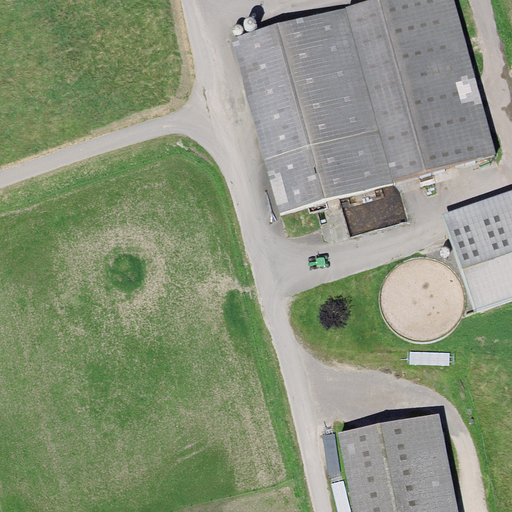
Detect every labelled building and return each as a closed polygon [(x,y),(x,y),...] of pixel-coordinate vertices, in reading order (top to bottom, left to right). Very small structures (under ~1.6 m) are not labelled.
[(462,166),(413,0),(384,0),(353,9),(400,183),(462,166)] [(454,0),(413,0),(462,166),(500,155),(454,0)] [(234,41),(281,214),(400,183),(353,9),(234,41)] [(511,212),(451,233),(477,309),(511,297),(511,212)] [(454,511),(435,416),(338,436),(353,511),(454,511)]
